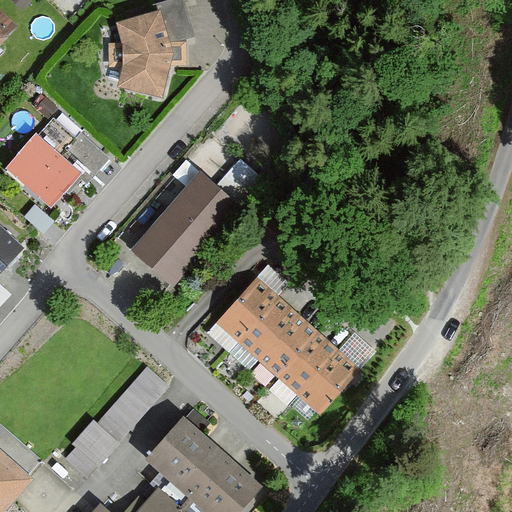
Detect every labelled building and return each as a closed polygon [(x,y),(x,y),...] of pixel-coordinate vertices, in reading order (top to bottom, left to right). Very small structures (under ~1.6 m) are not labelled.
[(120,49),(120,71),(115,91),(160,103),(172,61),(168,48),(192,41),(182,3),(154,10),(155,16),(114,27),(120,49)] [(0,47),(14,32),(0,19),(0,47)] [(76,177),(32,142),(4,176),(49,212),(76,177)] [(132,254),(175,288),(237,210),(194,176),(132,254)] [(36,202),(25,214),(45,231),(56,218),(36,202)] [(0,274),(21,250),(0,231),(0,274)] [(354,366),(253,285),(218,328),(319,410),(354,366)] [(149,363),(64,452),(87,474),(172,385),(149,363)] [(144,459),(204,511),(242,511),(261,491),(178,419),(144,459)] [(0,511),(7,511),(32,484),(0,455),(0,511)] [(178,511),(158,493),(140,511),(105,511),(100,508),(96,511),(178,511)]
